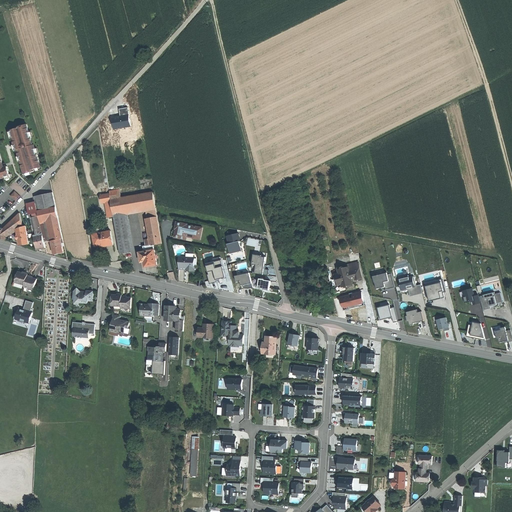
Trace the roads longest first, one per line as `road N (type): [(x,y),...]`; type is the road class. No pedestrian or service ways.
road 1 (track): [(211,0),(290,314)]
road 2 (secondary): [(0,246),(254,306)]
road 3 (track): [(511,182),(457,0)]
road 4 (secondary): [(334,324),(511,359)]
road 5 (residential): [(0,225),(121,95)]
road 6 (tertiary): [(414,511),(511,424)]
road 7 (residential): [(254,306),(249,427)]
